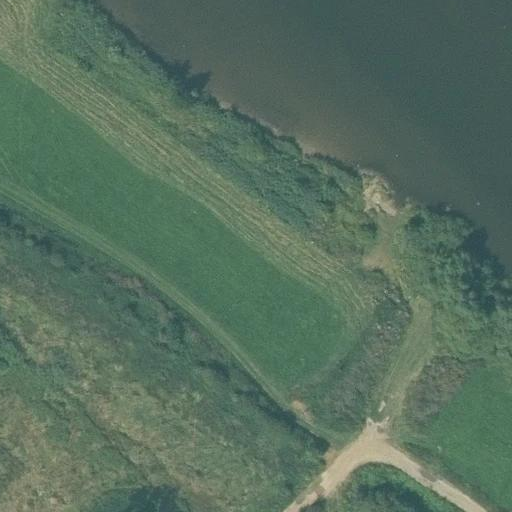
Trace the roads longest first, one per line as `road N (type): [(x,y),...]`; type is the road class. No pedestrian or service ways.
road 1 (track): [(423,328),(398,265),(390,196)]
road 2 (track): [(369,446),(423,328)]
road 3 (track): [(369,446),(404,460),(473,511)]
